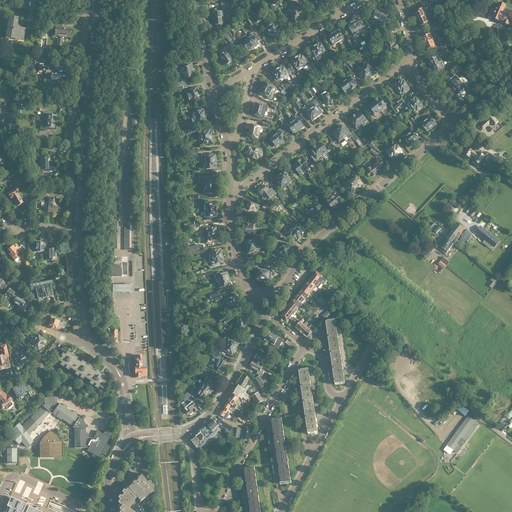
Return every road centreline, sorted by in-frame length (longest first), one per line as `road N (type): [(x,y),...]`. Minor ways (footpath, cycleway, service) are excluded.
road 1 (tertiary): [(253,300),(278,289),(303,251),(435,140)]
road 2 (residential): [(230,193),(414,62)]
road 3 (residential): [(88,0),(70,150),(72,196),(79,199)]
road 4 (tertiary): [(79,199),(96,0)]
road 5 (unclassified): [(511,442),(457,401),(427,421),(372,343)]
road 6 (tertiary): [(184,432),(222,395),(260,318)]
road 7 (residential): [(250,70),(364,0)]
